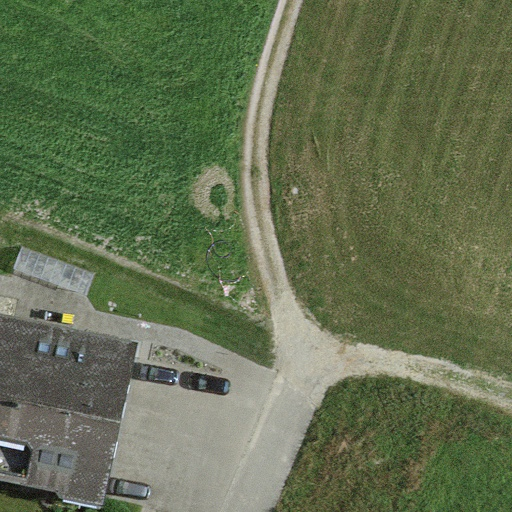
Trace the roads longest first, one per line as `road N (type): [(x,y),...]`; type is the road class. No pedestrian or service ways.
road 1 (track): [(300,393),(260,176),(269,76),(290,0)]
road 2 (unclassified): [(251,511),(300,393)]
